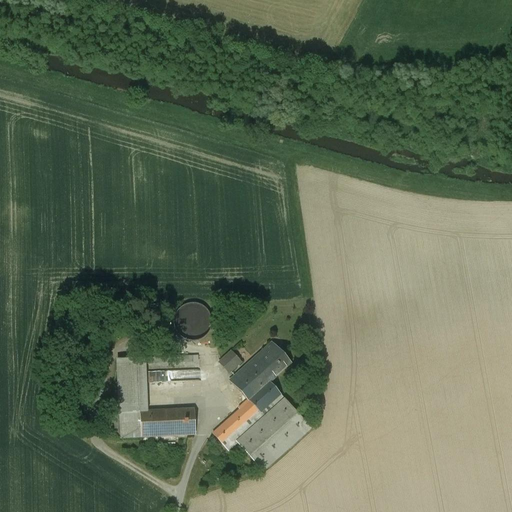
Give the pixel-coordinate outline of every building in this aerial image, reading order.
[(210,330),(211,322),(209,315),(205,309),(199,305),(192,304),(185,306),(179,310),(175,316),(173,323),(175,330),(179,336),(185,340),(193,342),(200,340),(206,336),(210,330)] [(271,343),(230,382),(229,381),(229,382),(247,401),(248,401),(269,383),(270,382),(290,364),(271,343)] [(231,353),(219,363),(228,373),(240,363),(231,353)] [(145,360),(117,361),(119,414),(139,413),(147,412),(145,360)] [(153,380),(201,377),(201,369),(153,372),(153,380)] [(269,383),(248,401),(259,413),(280,395),(269,383)] [(259,413),(257,415),(256,413),(221,444),(227,451),(236,443),(262,472),(310,429),(284,400),(280,395),(259,413)] [(239,411),(213,435),(221,444),(256,413),(257,415),(259,413),(248,401),(247,401),(238,409),(239,411)] [(147,412),(139,413),(141,438),(195,435),(194,410),(147,412)] [(139,413),(119,414),(120,439),(141,438),(139,413)]
